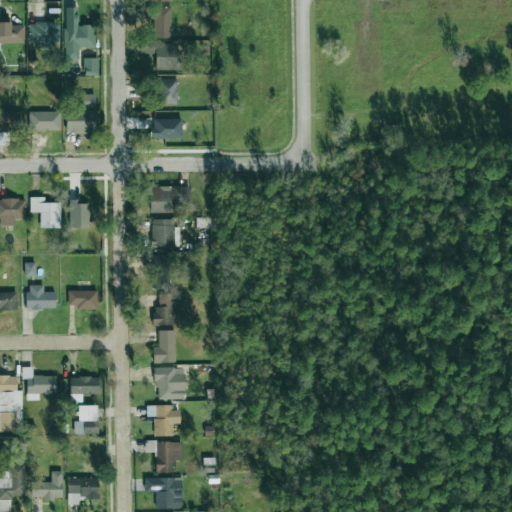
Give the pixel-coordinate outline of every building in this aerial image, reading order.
[(64,59),(78,60),(79,47),(94,47),(95,25),(77,25),(78,8),(65,7),(64,59)] [(171,8),(154,7),(153,37),(170,38),(171,8)] [(59,23),(28,22),(28,43),(42,43),(42,48),(51,48),(51,43),(59,43),(59,23)] [(24,24),(0,23),(0,43),(24,44),(24,24)] [(177,43),(155,44),(156,70),(178,69),(177,43)] [(97,76),(98,58),(83,58),(82,75),(97,76)] [(178,104),(177,78),(156,79),(157,104),(178,104)] [(94,94),(81,94),(81,109),(95,108),(94,94)] [(95,110),(65,109),(65,132),(95,133),(95,110)] [(0,131),(23,131),(22,112),(0,111),(0,131)] [(60,111),(28,112),(29,131),(60,130),(60,111)] [(190,187),(150,186),(149,213),(170,213),(171,201),(189,202),(190,187)] [(40,228),(60,228),(60,202),(45,202),(45,197),(30,197),(30,213),(39,212),(40,228)] [(25,199),(0,199),(0,225),(14,225),(13,219),(25,219),(25,199)] [(88,228),(89,200),(69,200),(68,227),(88,228)] [(152,219),(151,246),(178,247),(179,226),(173,226),(173,219),(152,219)] [(151,288),(168,289),(170,256),(153,255),(151,288)] [(35,262),(24,263),(24,276),(35,276),(35,262)] [(43,285),(26,285),(26,308),(54,309),(55,292),(43,292),(43,285)] [(0,309),(16,310),(16,292),(0,291),(0,309)] [(97,291),(68,291),(68,305),(76,305),(75,309),(96,309),(97,291)] [(174,306),(181,305),(180,295),(157,295),(157,306),(152,306),(152,325),(174,325),(174,306)] [(152,346),(153,363),(175,362),(174,330),(157,331),(158,346),(152,346)] [(26,400),(38,400),(38,393),(55,393),(55,375),(32,376),(32,367),(21,367),(21,378),(25,378),(26,400)] [(184,399),(184,367),(154,368),(155,399),(184,399)] [(0,431),(21,432),(21,391),(16,390),(16,376),(0,375),(0,431)] [(98,394),(98,377),(71,376),(70,393),(98,394)] [(77,406),(77,421),(96,421),(96,405),(77,406)] [(154,436),(172,436),(172,423),(179,423),(179,410),(171,410),(171,405),(146,406),(146,416),(154,416),(154,436)] [(155,472),(173,473),(173,460),(181,460),(182,442),(156,441),(155,472)] [(0,477),(0,499),(12,500),(12,497),(26,496),(25,464),(9,464),(9,478),(0,477)] [(50,483),(31,482),(30,498),(61,498),(62,471),(51,471),(50,483)] [(98,477),(67,478),(68,502),(98,501),(98,477)] [(181,477),(145,478),(145,492),(154,492),(155,509),(182,508),(181,477)] [(0,510),(10,511),(10,501),(0,500),(0,510)]
